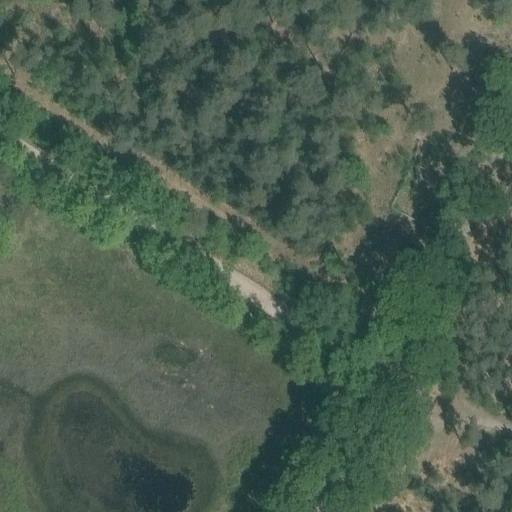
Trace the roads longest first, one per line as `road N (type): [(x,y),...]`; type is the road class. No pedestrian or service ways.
road 1 (track): [(0,133),(374,373)]
road 2 (track): [(511,81),(374,373)]
road 3 (unknown): [(285,511),(374,373)]
